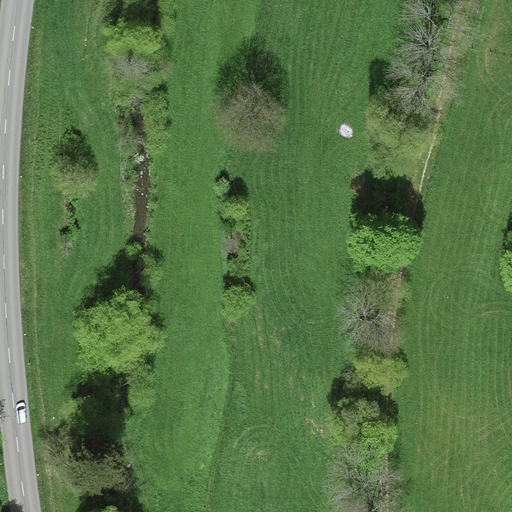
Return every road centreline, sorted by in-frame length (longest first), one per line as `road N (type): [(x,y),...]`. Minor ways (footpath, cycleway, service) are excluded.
road 1 (track): [(469,0),(416,182),(395,291),(384,511)]
road 2 (tertiary): [(27,511),(3,198),(18,0)]
